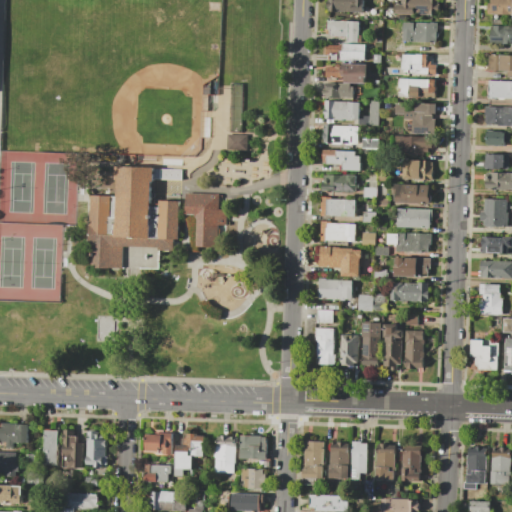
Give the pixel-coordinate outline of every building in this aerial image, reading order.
[(327,0),(363,0),(363,5),(368,6),(367,16),(362,16),(362,12),(327,10),(327,0)] [(403,0),(439,0),(439,15),(395,14),(395,4),(403,5),(403,0)] [(489,0),(511,0),(511,14),(487,14),(488,3),(489,3),(489,0)] [(327,20),(359,22),(359,35),(361,35),(361,42),(347,41),(348,36),(329,35),(330,30),(327,30),(327,20)] [(403,22),(438,23),(438,43),(403,41),(403,22)] [(491,26),(511,26),(511,44),(490,43),(491,26)] [(383,40),(397,40),(396,52),(382,52),(383,40)] [(343,44),(365,45),(365,59),(354,59),(354,61),(327,59),(327,45),(343,45),(343,44)] [(488,54),(511,54),(511,77),(509,77),(509,70),(488,70),(488,54)] [(403,55),(426,55),(426,61),(430,62),(430,65),(436,65),(436,76),(402,74),(403,55)] [(343,67),(343,64),(367,64),(366,83),(326,81),(327,67),(335,67),(337,64),(343,67)] [(399,78),(435,79),(434,100),(398,99),(399,78)] [(490,80),(511,80),(511,98),(489,98),(490,80)] [(325,84),(337,84),(337,82),(352,83),(351,100),(321,99),(322,90),(325,90),(325,84)] [(229,131),(240,131),(241,84),(230,83),(229,131)] [(324,100),(359,101),(359,116),(369,116),(369,101),(378,101),(378,125),(324,123),(324,100)] [(395,103),(436,105),(436,113),(433,113),(432,133),(411,132),(412,119),(403,119),(404,115),(394,114),(395,103)] [(485,106),(505,107),(505,112),(509,112),(509,107),(511,107),(511,125),(484,125),(485,106)] [(324,125),(358,126),(358,145),(323,144),(324,125)] [(487,130),(510,131),(509,142),(505,142),(505,147),(486,146),(487,130)] [(225,149),(225,134),(246,135),(246,150),(225,149)] [(402,136),(434,137),(434,148),(429,148),(428,155),(401,154),(402,136)] [(362,139),(379,139),(379,150),(362,149),(362,139)] [(322,150),(355,151),(355,155),(362,155),(362,171),(342,171),(343,164),(322,163),(322,150)] [(486,154),(509,155),(509,169),(486,169),(486,154)] [(404,159),(433,160),(432,180),(403,179),(404,159)] [(152,178),(151,201),(178,201),(177,239),(171,239),(171,251),(155,251),(156,247),(120,246),(119,267),(90,267),(91,244),(87,243),(88,195),(114,196),(115,166),(152,167),(152,169),(180,170),(180,179),(152,178)] [(369,172),(377,172),(376,188),(369,187),(369,172)] [(486,172),(511,173),(511,189),(485,189),(486,172)] [(322,174),(356,175),(356,192),(321,191),(322,174)] [(393,183),(432,184),(431,204),(395,203),(395,194),(393,194),(393,183)] [(193,246),(194,219),(191,214),(183,213),(184,194),(216,194),(216,209),(224,209),(224,217),(224,225),(215,224),(215,247),(193,246)] [(320,197),(331,197),(331,199),(356,200),(355,217),(320,216),(320,197)] [(485,198),(506,199),(506,212),(508,212),(507,228),(484,227),(484,220),(481,220),(481,212),(484,212),(485,198)] [(398,209),(432,210),(432,228),(397,226),(398,209)] [(362,211),(375,212),(375,224),(362,223),(362,211)] [(320,221),(355,222),(355,242),(319,240),(320,221)] [(361,232),(375,232),(375,245),(361,245),(361,232)] [(388,233),(399,234),(399,233),(430,234),(430,254),(395,253),(396,245),(387,245),(388,233)] [(482,235),(511,235),(511,253),(481,252),(482,235)] [(319,245),(360,246),(359,276),(342,276),(342,267),(318,266),(319,245)] [(375,247),(388,248),(388,256),(374,255),(375,247)] [(395,257),(429,258),(428,277),(394,276),(395,257)] [(482,260),(511,260),(511,278),(481,278),(482,260)] [(374,269),(387,269),(386,280),(373,279),(374,269)] [(318,278),(326,278),(326,280),(353,280),(352,299),(317,298),(318,278)] [(390,282),(429,284),(428,301),(390,300),(390,282)] [(480,283),(500,284),(499,298),(502,298),(501,314),(479,314),(479,298),(482,298),(482,294),(479,294),(480,283)] [(357,294),(372,294),(372,312),(357,312),(357,294)] [(382,311),(382,303),(378,303),(378,296),(372,295),(372,310),(382,311)] [(316,310),(333,310),(332,328),(336,328),(335,364),(316,364),(317,341),(315,341),(316,310)] [(405,314),(418,314),(418,326),(405,325),(405,314)] [(502,317),(511,317),(511,334),(502,333),(502,317)] [(362,322),(380,322),(379,360),(361,359),(362,322)] [(384,324),(402,325),(401,365),(397,365),(397,370),(391,370),(391,366),(383,366),(384,324)] [(406,330),(423,331),(422,368),(404,367),(406,330)] [(342,333),(358,334),(357,362),(353,361),(353,366),(340,365),(342,333)] [(511,338),(503,338),(502,372),(511,372),(511,338)] [(472,339),(498,340),(497,370),(471,369),(472,339)] [(0,427),(1,427),(1,423),(29,424),(28,443),(13,442),(13,448),(7,448),(7,442),(0,442),(0,427)] [(45,430),(59,430),(58,465),(44,465),(45,430)] [(63,430),(74,430),(74,435),(78,435),(78,443),(83,443),(83,467),(62,467),(63,430)] [(87,432),(98,432),(98,440),(108,440),(107,466),(86,465),(87,432)] [(146,434),(162,435),(162,432),(171,432),(171,454),(146,454),(146,434)] [(175,446),(181,446),(181,439),(187,439),(187,434),(197,435),(197,436),(204,436),(204,456),(192,456),(192,470),(184,469),(184,476),(174,476),(175,446)] [(218,436),(221,437),(221,435),(228,435),(228,437),(236,437),(235,473),(217,472),(217,458),(215,458),(215,448),(217,448),(218,436)] [(240,435),(268,436),(267,459),(240,458),(240,435)] [(305,441),(326,441),(325,479),(317,478),(317,484),(303,483),(305,441)] [(332,441),(350,442),(349,480),(330,479),(332,441)] [(353,441),(361,442),(361,443),(370,444),(369,480),(352,479),(353,441)] [(378,443),(397,444),(396,480),(377,479),(378,443)] [(486,483),(467,483),(468,452),(470,452),(470,446),(484,446),(483,453),(487,453),(486,483)] [(494,447),(508,448),(508,454),(511,454),(510,483),(491,483),(492,453),(493,453),(494,447)] [(403,450),(422,451),(421,481),(402,480),(403,450)] [(0,452),(17,452),(16,459),(20,459),(20,472),(16,472),(16,477),(0,477),(0,452)] [(143,464),(170,465),(170,476),(168,476),(168,482),(143,481),(143,464)] [(242,468),(264,469),(264,474),(266,474),(266,484),(263,484),(263,488),(242,487),(242,468)] [(0,485),(22,486),(22,503),(0,502),(0,485)] [(392,485),(401,486),(400,498),(420,499),(420,511),(383,511),(384,498),(391,498),(392,485)] [(465,488),(474,489),(474,493),(471,493),(470,500),(464,499),(465,488)] [(152,491),(175,491),(175,502),(185,502),(184,511),(151,510),(152,491)] [(66,493),(98,494),(98,504),(99,504),(99,510),(65,509),(66,493)] [(231,493),(263,494),(263,502),(261,502),(261,511),(231,511),(231,493)] [(311,495),(350,496),(349,511),(316,510),(317,508),(310,507),(311,495)] [(29,498),(43,499),(43,511),(29,511),(29,498)] [(195,499),(205,500),(204,508),(195,508),(195,499)] [(471,501),(491,501),(490,511),(474,511),(471,511),(471,501)]
